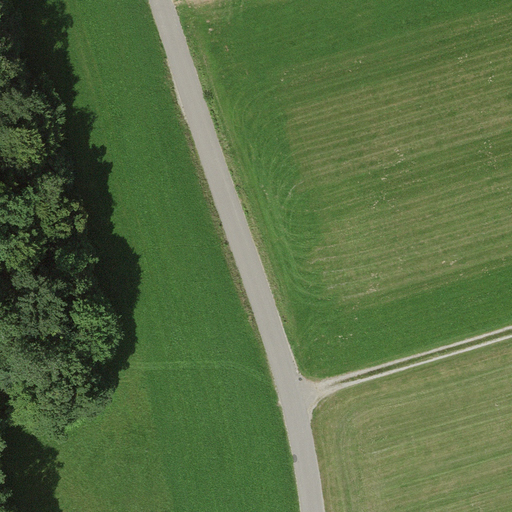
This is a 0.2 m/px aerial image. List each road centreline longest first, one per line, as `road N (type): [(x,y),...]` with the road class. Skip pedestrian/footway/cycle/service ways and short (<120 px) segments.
road 1 (unclassified): [(311,511),(276,343),(162,0)]
road 2 (track): [(291,398),(511,332)]
